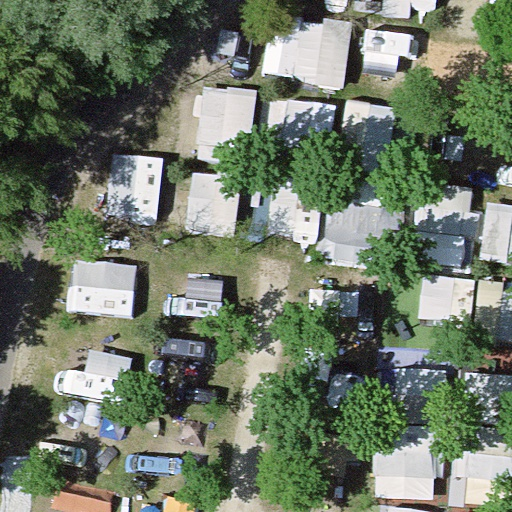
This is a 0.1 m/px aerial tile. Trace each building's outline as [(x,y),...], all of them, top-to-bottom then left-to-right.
[(386,0),(386,9),(442,12),(442,0),(386,0)] [(280,12),(271,66),(315,74),(325,20),(280,12)] [(179,144),(259,147),(262,88),(182,85),(179,144)] [(325,137),(331,102),(294,95),(287,130),(325,137)] [(465,265),(486,188),(436,175),(415,252),(465,265)] [(511,440),(471,435),(466,468),(508,474),(511,450),(511,440)]
